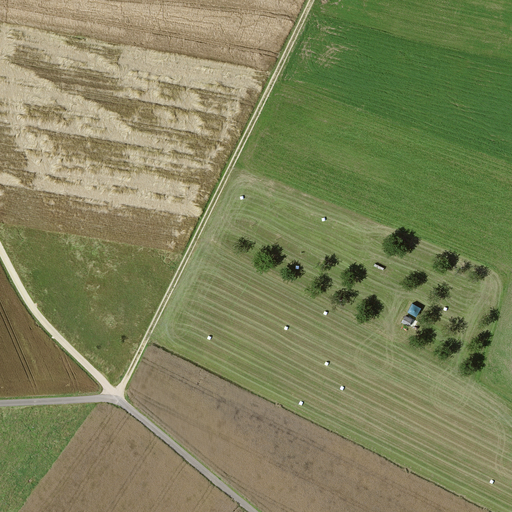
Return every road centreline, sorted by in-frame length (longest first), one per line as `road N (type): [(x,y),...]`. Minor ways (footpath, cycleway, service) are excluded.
road 1 (track): [(314,0),(118,401)]
road 2 (unclassified): [(0,405),(118,401),(253,511)]
road 3 (track): [(0,244),(33,307),(118,401)]
